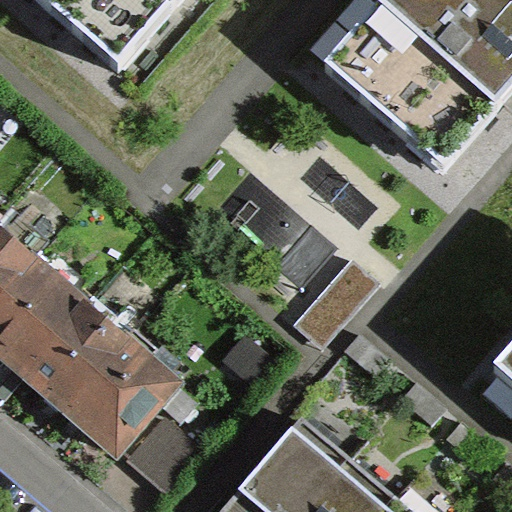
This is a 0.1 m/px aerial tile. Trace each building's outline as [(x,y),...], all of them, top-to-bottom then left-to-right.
[(174,0),(59,0),(124,57),(174,0)] [(511,106),(511,0),(385,0),(326,69),(451,177),(511,106)] [(187,392),(0,231),(0,370),(118,471),(187,392)] [(511,354),(491,377),(511,395),(511,354)] [(402,511),(300,424),(224,511),(402,511)]
